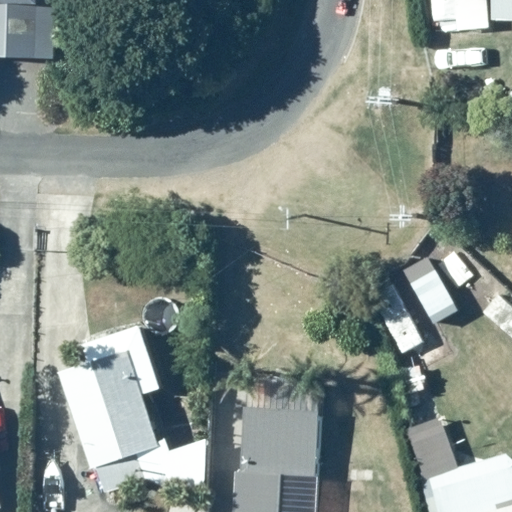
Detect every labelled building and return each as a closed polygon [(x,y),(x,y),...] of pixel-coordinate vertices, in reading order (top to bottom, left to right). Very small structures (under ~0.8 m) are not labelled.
[(0,0),(0,50),(59,54),(61,0),(0,0)] [(499,26),(499,16),(511,16),(511,0),(442,0),(442,15),(468,15),(468,25),(499,26)] [(172,425),(147,343),(74,365),(111,489),(162,474),(166,487),(214,472),(197,418),(172,425)] [(0,507),(14,503),(3,475),(22,468),(0,404),(0,507)] [(332,511),(335,474),(328,474),(332,411),(247,406),(241,499),(216,498),(214,511),(332,511)] [(511,511),(511,450),(433,473),(444,511),(511,511)]
